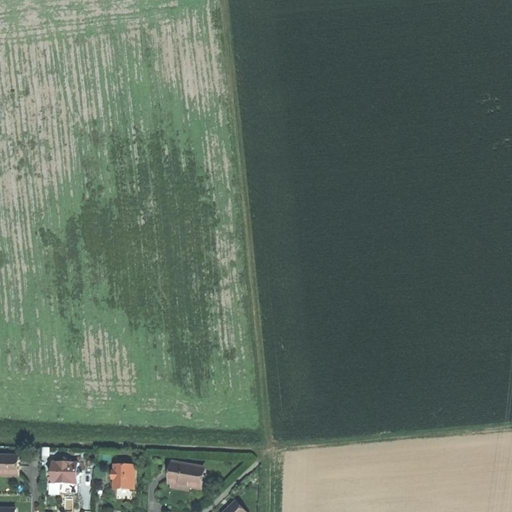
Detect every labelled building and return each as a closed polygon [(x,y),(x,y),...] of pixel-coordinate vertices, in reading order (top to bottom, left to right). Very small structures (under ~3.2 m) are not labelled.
[(0,475),(10,475),(20,476),(20,456),(0,455),(0,475)] [(66,484),(79,484),(80,477),(83,474),(80,470),(80,463),(54,463),(54,470),(50,473),(54,476),(53,484),(66,484)] [(191,487),(199,489),(203,468),(174,463),(170,484),(172,484),(172,488),(182,490),(190,491),(191,487)] [(124,489),(135,489),(136,466),(116,466),(116,472),(114,472),(113,479),(115,479),(115,489),(124,489)] [(246,511),(237,502),(226,511),(246,511)]
